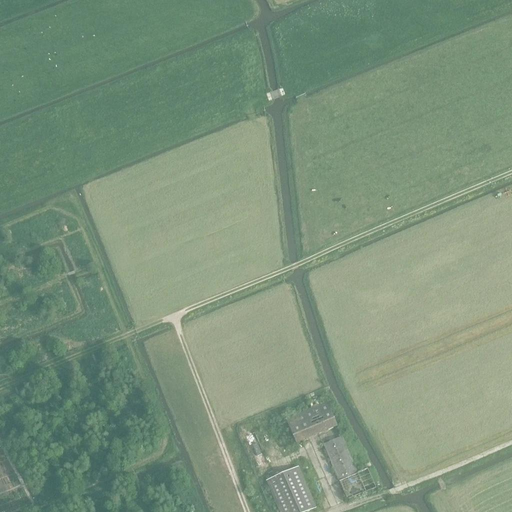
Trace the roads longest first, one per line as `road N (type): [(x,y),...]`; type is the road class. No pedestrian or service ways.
road 1 (track): [(0,388),(511,174)]
road 2 (track): [(246,511),(173,316)]
